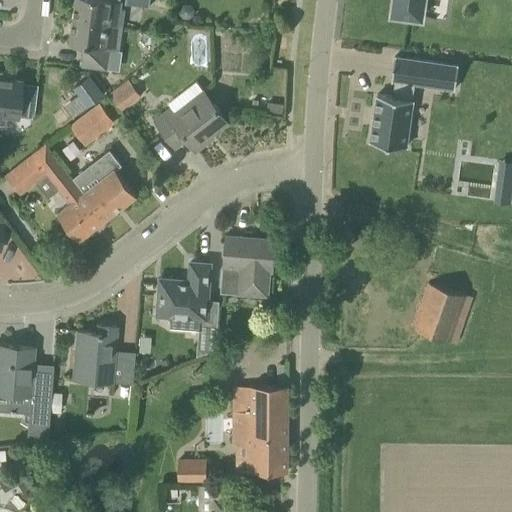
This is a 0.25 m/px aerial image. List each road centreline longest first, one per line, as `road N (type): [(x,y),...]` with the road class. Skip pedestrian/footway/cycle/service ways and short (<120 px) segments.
road 1 (residential): [(314,170),(223,184),(83,290),(0,304)]
road 2 (tertiary): [(306,511),(314,170)]
road 3 (tertiary): [(314,170),(326,0)]
